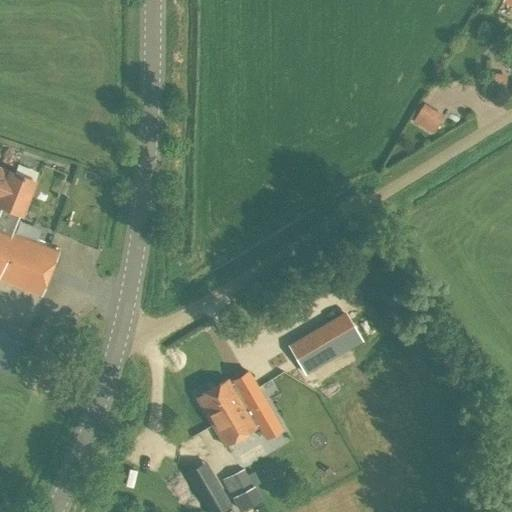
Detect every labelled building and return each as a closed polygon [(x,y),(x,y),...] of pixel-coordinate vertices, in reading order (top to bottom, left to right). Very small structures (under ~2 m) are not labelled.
[(496,72),(494,82),(507,85),(508,75),(496,72)] [(426,128),(434,133),(442,121),(433,116),(426,128)] [(21,214),(34,181),(0,167),(0,206),(1,207),(0,209),(0,279),(41,296),(58,251),(12,233),(19,213),(21,214)] [(307,375),(336,358),(322,334),(306,344),(313,356),(300,363),(307,375)] [(225,445),(255,427),(227,379),(197,397),(225,445)] [(208,511),(218,511),(231,505),(214,477),(204,460),(185,472),(194,488),(208,511)] [(244,469),(222,479),(232,497),(253,486),(244,469)]
